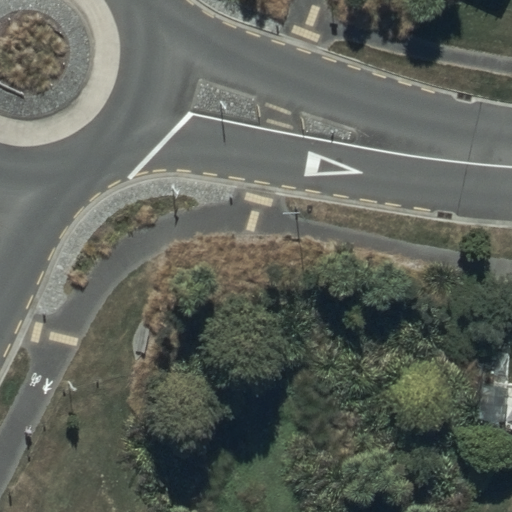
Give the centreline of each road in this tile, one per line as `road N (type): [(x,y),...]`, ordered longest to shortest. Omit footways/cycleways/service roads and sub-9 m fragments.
road 1 (residential): [(147,76),(335,132),(511,165)]
road 2 (residential): [(147,76),(133,114),(108,144),(74,165),(0,169)]
